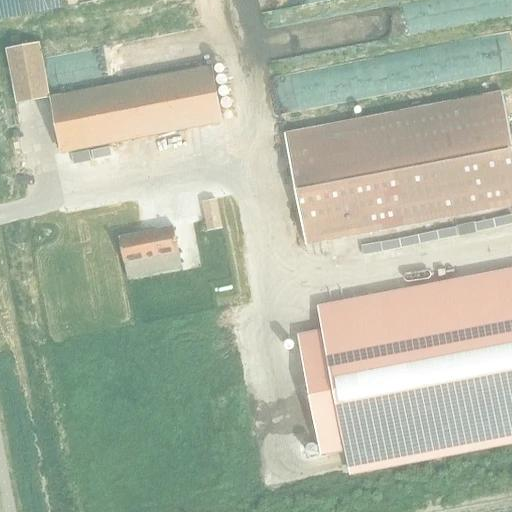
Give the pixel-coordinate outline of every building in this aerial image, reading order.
[(38,43),(6,49),(17,104),(49,98),(38,43)] [(51,97),(61,153),(221,122),(211,67),(51,97)] [(511,146),(501,92),(284,134),(305,245),(511,204),(511,146)] [(143,179),(145,192),(168,187),(165,174),(143,179)] [(207,230),(221,228),(216,200),(202,203),(207,230)] [(124,263),(127,279),(181,269),(173,227),(118,238),(123,263),(124,263)] [(223,272),(228,285),(250,276),(245,263),(223,272)] [(321,331),(297,336),(320,456),(345,451),(349,471),(511,439),(511,274),(318,313),(321,331)]
